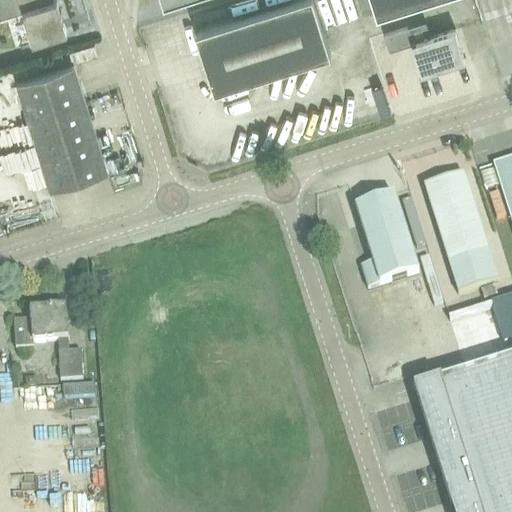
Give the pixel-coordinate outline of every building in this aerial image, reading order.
[(0,0),(0,17),(19,12),(23,11),(22,10),(51,1),(50,0),(0,0)] [(23,11),(33,43),(48,38),(68,32),(57,0),(53,0),(51,1),(22,10),(23,11)] [(331,53),(314,0),(292,0),(196,30),(215,89),(331,53)] [(511,0),(373,0),(377,14),(421,0),(511,0)] [(389,50),(412,42),(407,27),(384,34),(389,50)] [(455,29),(412,42),(422,73),(465,59),(455,29)] [(74,64),(17,82),(51,189),(108,171),(74,64)] [(511,226),(511,161),(493,167),(511,226)] [(499,285),(489,254),(470,195),(464,176),(424,189),(430,208),(459,297),(499,285)] [(187,217),(214,206),(210,195),(183,206),(187,217)] [(356,210),(373,265),(380,288),(399,282),(419,276),(400,217),(394,198),(356,210)] [(380,288),(373,265),(361,269),(368,291),(380,288)] [(60,383),(83,382),(82,354),(70,355),(67,311),(31,313),(32,323),(15,324),(16,352),(34,351),(34,345),(59,343),(60,356),(59,356),(60,383)] [(511,511),(511,364),(418,394),(454,511),(511,511)]
